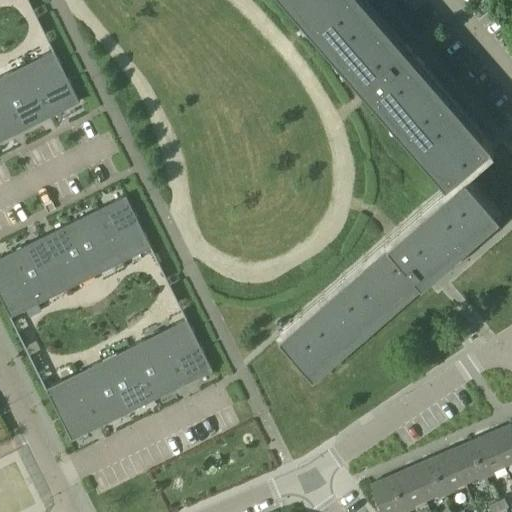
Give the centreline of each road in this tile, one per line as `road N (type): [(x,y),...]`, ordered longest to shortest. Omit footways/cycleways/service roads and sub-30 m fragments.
road 1 (residential): [(306,474),(502,350)]
road 2 (residential): [(227,395),(53,480)]
road 3 (residential): [(115,139),(0,195)]
